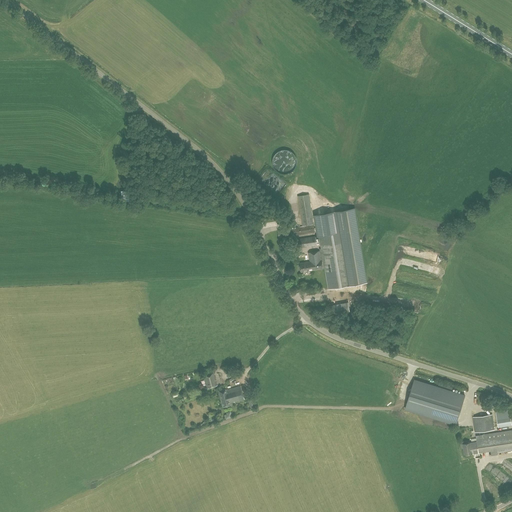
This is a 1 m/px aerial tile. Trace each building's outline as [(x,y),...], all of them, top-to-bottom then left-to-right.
[(309,194),(298,196),(302,225),(313,224),(309,194)] [(315,232),(314,225),(277,230),(279,237),(315,232)] [(315,236),(298,239),(299,248),(317,245),(315,236)] [(299,264),(301,272),(325,268),(321,248),(319,249),(320,251),(308,253),(309,262),(299,264)] [(333,314),(350,311),(348,302),(331,305),(333,314)] [(202,371),(207,389),(217,386),(212,368),(202,371)] [(405,408),(456,424),(465,396),(414,380),(405,408)] [(229,403),(244,399),(240,386),(225,390),(225,389),(219,391),(223,407),(230,405),(229,403)] [(251,408),(256,407),(253,398),(248,399),(251,408)] [(498,427),(511,424),(511,423),(510,409),(495,411),(498,427)] [(489,425),(488,415),(473,417),(475,432),(494,430),(493,425),(489,425)] [(471,442),(468,442),(468,440),(460,441),(461,448),(463,448),(464,454),(472,453),(490,451),(491,456),(498,455),(497,452),(511,450),(511,429),(476,435),(477,441),(471,442)]
